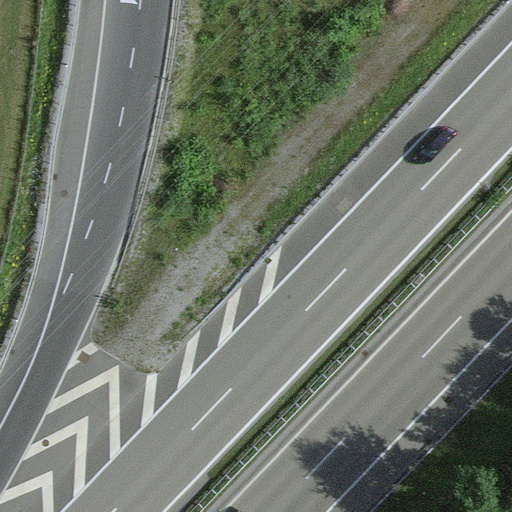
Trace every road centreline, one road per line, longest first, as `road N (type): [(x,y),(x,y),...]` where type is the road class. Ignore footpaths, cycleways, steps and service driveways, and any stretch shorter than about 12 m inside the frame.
road 1 (motorway): [(511,91),(110,511)]
road 2 (motorway): [(130,0),(94,234),(59,336),(0,464)]
road 3 (motorway): [(275,511),(511,266)]
